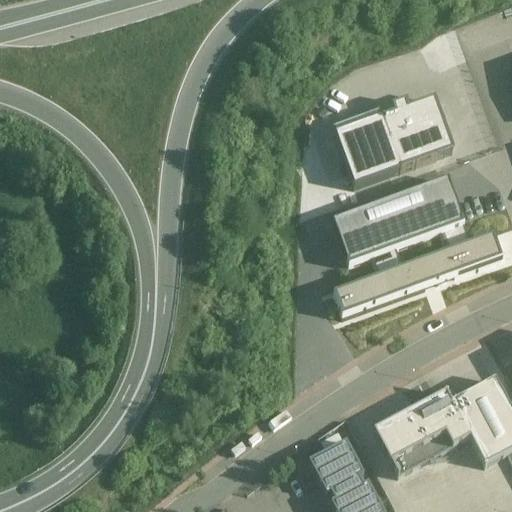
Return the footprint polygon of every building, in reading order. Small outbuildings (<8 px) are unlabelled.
[(453,158),(433,106),(408,115),(405,108),(390,113),(393,121),(334,143),(353,195),(453,158)] [(447,186),(330,228),(347,274),(371,265),(378,284),(402,275),(395,256),(439,240),(446,259),(470,250),(447,186)] [(501,267),(491,242),(470,250),(446,259),(402,275),(378,284),(332,301),(342,326),(501,267)] [(451,409),(450,409),(469,445),(484,473),(511,457),(511,419),(494,386),(451,409)] [(445,398),(372,437),(397,483),(469,445),(450,409),(451,409),(445,398)] [(329,511),(377,511),(367,491),(363,493),(360,486),(364,484),(346,450),(308,470),(325,503),(329,501),(333,509),(329,511)]
